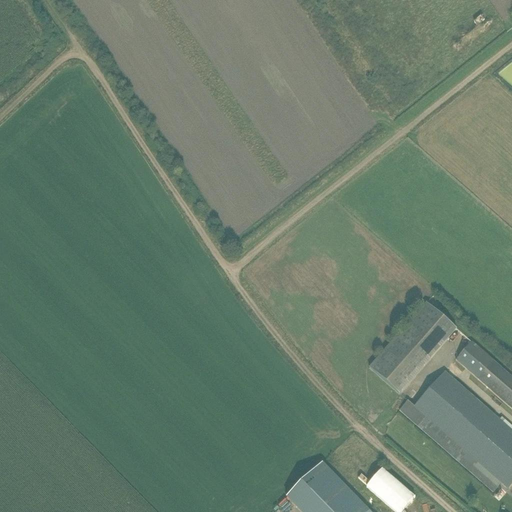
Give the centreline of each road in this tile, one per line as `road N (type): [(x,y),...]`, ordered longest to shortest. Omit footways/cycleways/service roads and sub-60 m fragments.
road 1 (track): [(48,0),(262,315),(325,393),(452,511)]
road 2 (track): [(511,40),(228,270)]
